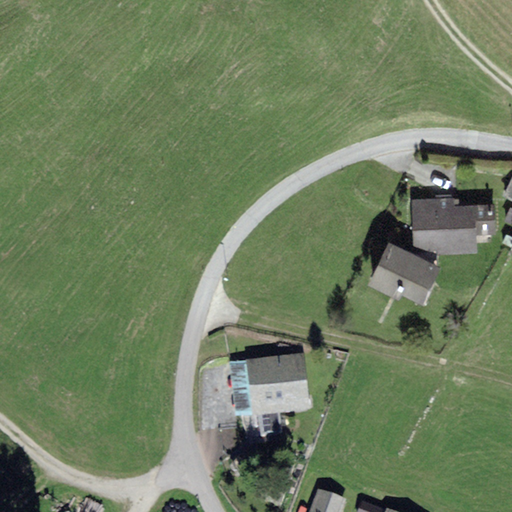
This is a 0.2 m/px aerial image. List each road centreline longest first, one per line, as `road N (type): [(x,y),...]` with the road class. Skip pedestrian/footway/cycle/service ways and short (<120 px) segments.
road 1 (unclassified): [(214,511),(193,465),(185,396),(201,307),(226,249),(274,199),(334,162),(417,137),(511,148)]
road 2 (track): [(150,486),(109,488),(71,478),(0,425)]
